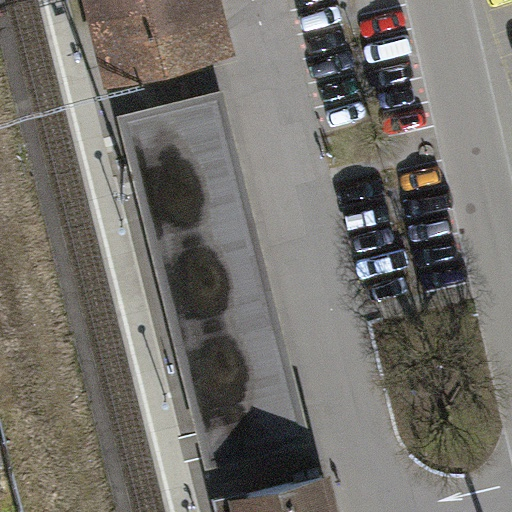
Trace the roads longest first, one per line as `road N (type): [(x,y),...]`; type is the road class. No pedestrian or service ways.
road 1 (residential): [(511,311),(439,0)]
road 2 (unknown): [(80,103),(270,59)]
